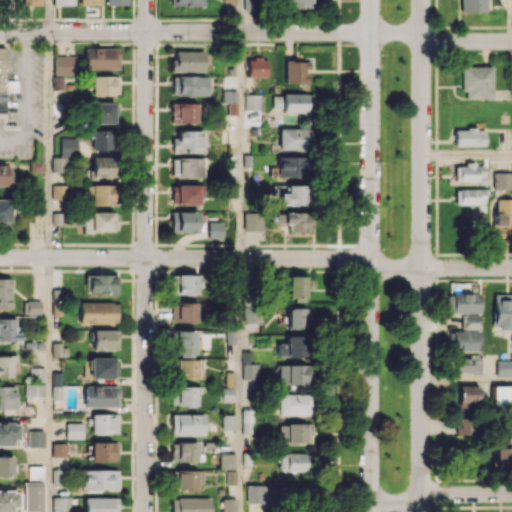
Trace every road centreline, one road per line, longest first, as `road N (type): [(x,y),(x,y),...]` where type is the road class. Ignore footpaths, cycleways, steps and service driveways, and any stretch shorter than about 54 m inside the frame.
road 1 (residential): [(511,267),(0,257)]
road 2 (residential): [(511,40),(0,32)]
road 3 (residential): [(372,0),(370,511)]
road 4 (residential): [(146,0),(145,511)]
road 5 (residential): [(421,511),(421,0)]
road 6 (residential): [(511,493),(370,500)]
